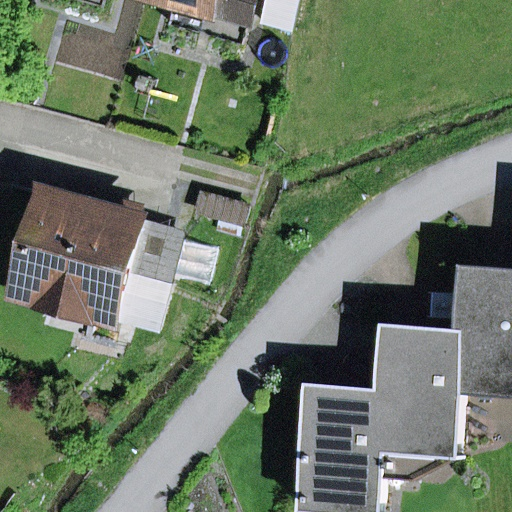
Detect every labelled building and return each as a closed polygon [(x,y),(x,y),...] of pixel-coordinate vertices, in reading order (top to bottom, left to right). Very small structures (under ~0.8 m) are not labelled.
[(171,0),(250,22),(256,0),(171,0)] [(271,0),(265,23),(292,30),(299,0),(271,0)] [(145,221),(149,207),(71,186),(68,200),(145,221)] [(68,200),(52,196),(26,293),(56,301),(49,328),(91,339),(98,313),(124,320),(135,275),(150,222),(145,221),(68,200)] [(190,233),(150,222),(135,275),(176,286),(190,233)] [(470,379),(511,382),(511,271),(475,269),(470,334),(472,334),(468,379),(470,379)] [(431,442),(465,444),(469,391),(470,379),(468,379),(472,334),(470,334),(397,328),(393,394),(394,394),(391,438),(392,439),(390,472),(422,475),(431,442)] [(469,391),(511,394),(511,382),(470,379),(469,391)] [(312,500),(387,505),(389,477),(390,472),(392,439),(391,438),(394,394),(393,394),(320,388),(312,500)] [(389,477),(420,479),(464,457),(465,444),(431,442),(422,475),(390,472),(389,477)] [(311,511),(318,511),(386,511),(387,505),(312,500),(311,511)]
